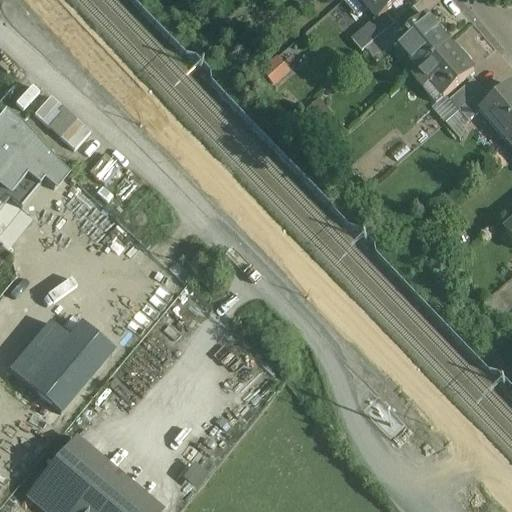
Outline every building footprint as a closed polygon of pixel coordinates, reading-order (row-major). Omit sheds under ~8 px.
[(360,0),(367,7),(366,8),(378,21),(379,22),(386,16),(404,0),(360,0)] [(414,10),(396,25),(404,35),(423,21),(414,10)] [(378,21),(370,28),(371,29),(353,44),(362,54),(395,26),(386,16),(379,22),(378,21)] [(437,32),(427,21),(397,46),(404,55),(397,61),(414,80),(451,48),(444,40),(445,39),(438,31),(437,32)] [(457,56),(451,48),(414,80),(425,94),(433,88),(445,102),(475,77),(465,64),(466,63),(459,54),(457,56)] [(475,84),(451,104),(459,114),(483,94),(475,84)] [(36,89),(21,108),(28,114),(43,96),(36,89)] [(493,105),(483,113),(484,114),(510,144),(511,141),(511,90),(511,89),(493,105)] [(483,94),(459,114),(470,126),(484,114),(483,113),(493,105),(483,94)] [(77,155),(95,136),(53,98),(35,117),(77,155)] [(21,129),(4,116),(0,121),(0,186),(23,206),(43,183),(54,191),(64,179),(19,131),(21,129)] [(23,206),(17,214),(40,234),(41,232),(49,239),(74,209),(54,191),(43,183),(23,206)] [(120,247),(74,209),(49,239),(62,249),(53,260),(49,256),(42,265),(79,295),(95,276),(95,277),(120,247)] [(69,342),(51,327),(10,375),(60,417),(114,354),(82,327),(69,342)] [(157,511),(75,443),(27,500),(41,511),(157,511)] [(210,482),(199,472),(191,480),(203,491),(210,482)]
